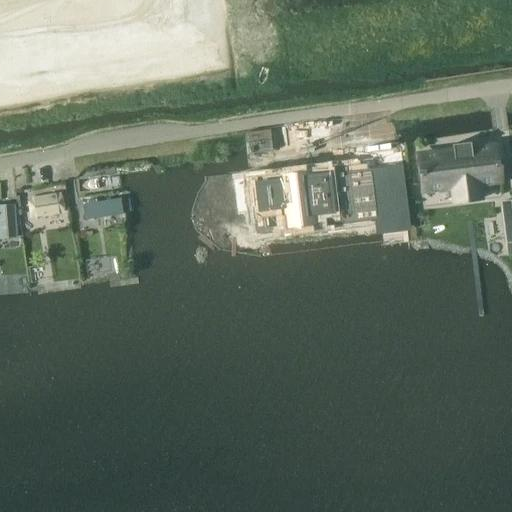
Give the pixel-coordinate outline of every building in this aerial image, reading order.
[(452,150),(420,154),(421,170),(420,170),(421,176),(422,176),(423,185),(452,181),(455,202),(481,199),(479,178),(499,175),(498,166),(499,166),(498,160),(497,161),(495,145),(471,148),(470,142),(452,145),(452,150)] [(405,165),(392,167),(395,195),(408,194),(405,165)] [(281,178),(256,181),(260,213),(285,209),(287,228),(315,225),(313,214),(331,211),(330,200),(340,198),(343,221),(343,223),(369,220),(367,203),(375,202),(374,194),(377,194),(374,170),(344,174),(344,170),(309,175),(309,173),(281,177),(281,178)] [(100,176),(75,179),(77,192),(102,189),(100,176)] [(61,194),(30,199),(33,217),(64,212),(61,194)] [(120,198),(84,204),(87,220),(123,214),(124,214),(121,198),(120,198)] [(511,201),(501,202),(506,242),(511,241),(511,201)] [(14,204),(0,204),(0,237),(17,236),(14,204)]
